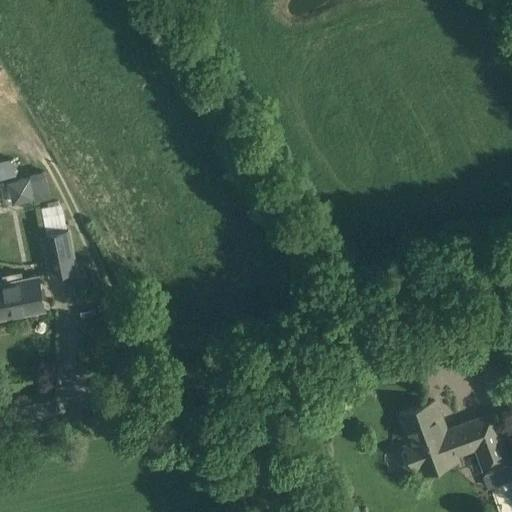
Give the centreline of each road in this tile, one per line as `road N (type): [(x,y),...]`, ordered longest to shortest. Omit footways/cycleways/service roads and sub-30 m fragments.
road 1 (unclassified): [(215,373),(511,266)]
road 2 (unclassified): [(0,404),(215,373)]
road 3 (unclassified): [(273,511),(215,373)]
